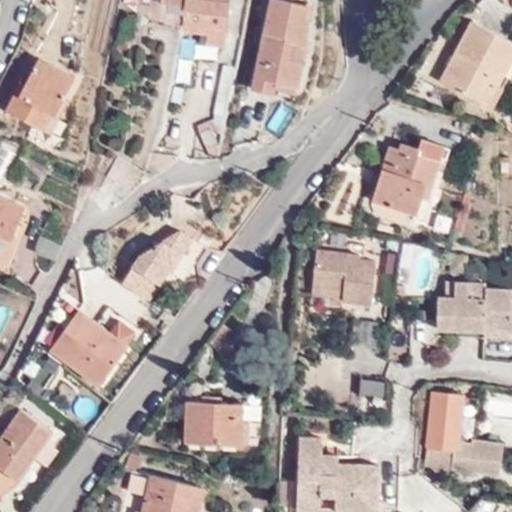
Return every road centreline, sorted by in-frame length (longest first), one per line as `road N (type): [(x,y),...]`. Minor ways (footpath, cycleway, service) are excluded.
road 1 (residential): [(50,511),(369,89)]
road 2 (residential): [(0,382),(78,237),(170,180),(275,151),(369,89)]
